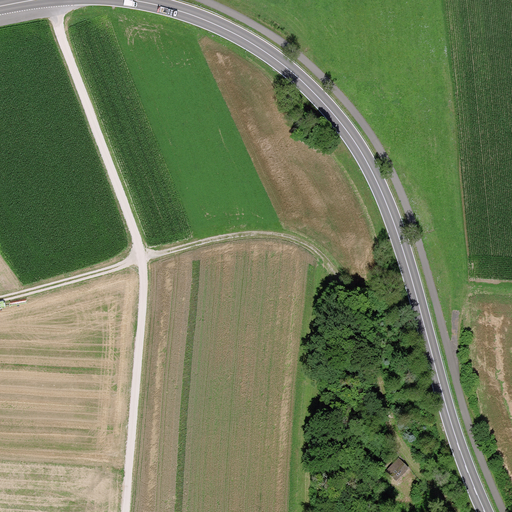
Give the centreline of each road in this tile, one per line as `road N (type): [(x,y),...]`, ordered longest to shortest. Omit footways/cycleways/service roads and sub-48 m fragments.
road 1 (primary): [(135,0),(250,41),(343,130),(392,226),(482,511)]
road 2 (track): [(0,299),(234,236),(274,236),(312,249),(353,316),(391,438),(450,511)]
road 3 (track): [(197,0),(303,62),(373,141),(413,232),(461,408),(501,511)]
road 4 (track): [(125,511),(140,257),(45,0)]
road 5 (track): [(318,511),(313,416),(322,338),(339,284)]
